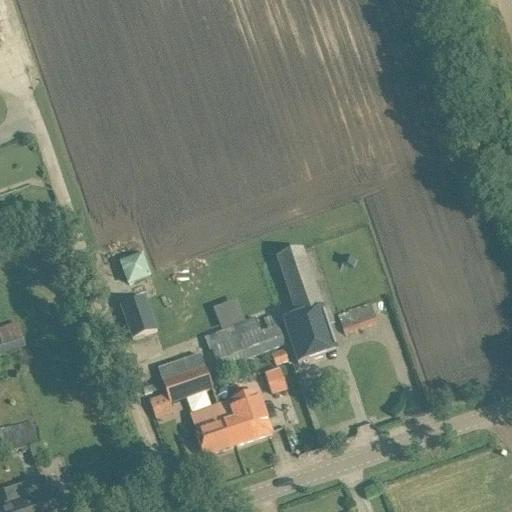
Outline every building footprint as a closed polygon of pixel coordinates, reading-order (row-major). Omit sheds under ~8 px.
[(310,313),(321,309),(300,249),(275,258),(296,317),(310,313)] [(128,288),(151,280),(142,257),(119,265),(128,288)] [(156,336),(145,304),(119,312),(130,345),(156,336)] [(345,337),(377,326),(370,306),(338,317),(345,337)] [(325,356),(310,313),(296,317),(283,321),(298,365),(325,356)] [(255,320),(208,339),(204,340),(210,353),(212,352),(219,371),(268,352),(269,354),(285,348),(273,316),(263,320),(264,323),(258,325),(255,320)] [(17,325),(0,330),(0,356),(25,348),(17,325)] [(284,353),(271,358),(275,369),(288,364),(284,353)] [(144,396),(164,389),(170,406),(212,391),(201,360),(159,375),(163,384),(143,391),(144,396)] [(265,376),(272,397),(287,392),(280,371),(265,376)] [(203,459),(237,448),(272,436),(266,417),(258,394),(218,407),(190,417),(194,430),(193,430),(203,459)] [(31,422),(0,429),(0,430),(6,454),(27,449),(33,469),(48,465),(41,446),(37,429),(33,430),(31,422)] [(48,491),(44,478),(3,492),(8,505),(0,507),(0,511),(55,511),(49,491),(48,491)]
